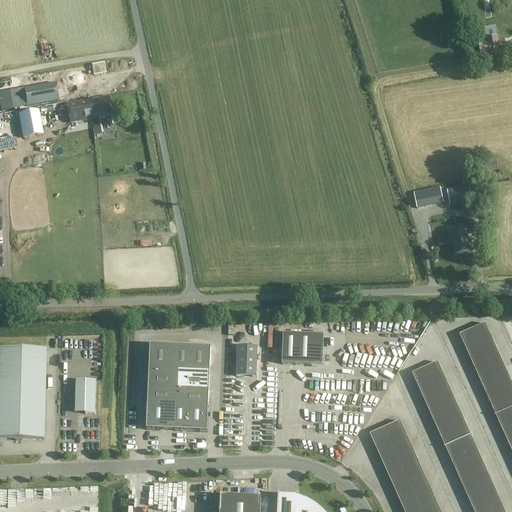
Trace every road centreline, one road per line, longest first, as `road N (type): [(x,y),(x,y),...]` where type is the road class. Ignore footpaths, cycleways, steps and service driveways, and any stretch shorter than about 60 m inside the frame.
road 1 (unclassified): [(364,511),(327,473),(279,461),(0,471)]
road 2 (unknown): [(464,511),(406,385),(402,359),(425,344),(444,361),(511,509)]
road 3 (unclassified): [(192,299),(511,288)]
road 4 (unclassified): [(192,299),(132,0)]
road 5 (track): [(476,62),(377,86),(415,217)]
road 6 (unclassified): [(0,305),(192,299)]
road 7 (track): [(480,289),(469,212),(415,217)]
